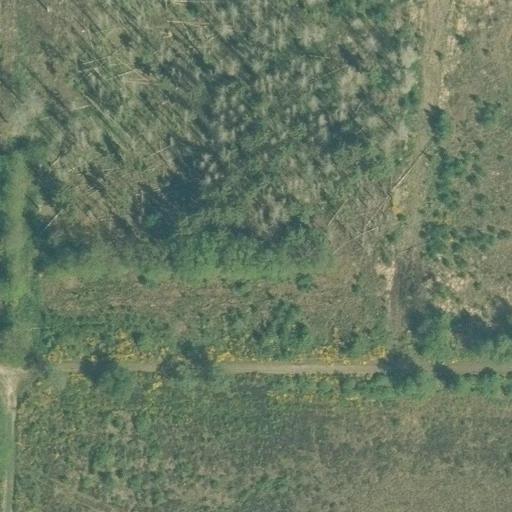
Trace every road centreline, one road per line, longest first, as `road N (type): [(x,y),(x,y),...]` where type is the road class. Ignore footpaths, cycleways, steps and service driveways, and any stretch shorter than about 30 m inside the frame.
road 1 (track): [(0,370),(511,369)]
road 2 (track): [(7,370),(6,511)]
